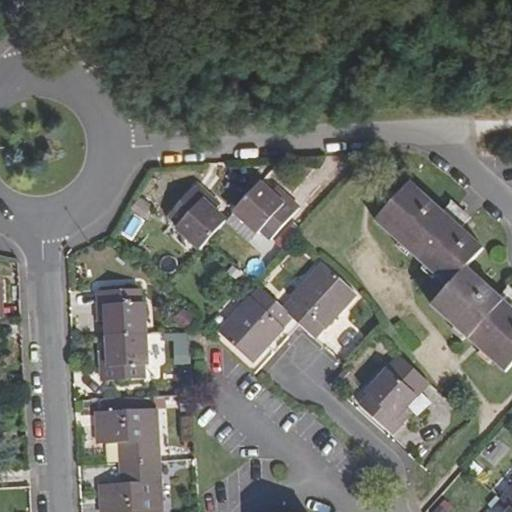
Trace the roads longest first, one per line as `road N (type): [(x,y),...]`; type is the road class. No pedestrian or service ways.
road 1 (residential): [(511,209),(454,158),(389,123),(113,146)]
road 2 (residential): [(38,226),(52,511)]
road 3 (residential): [(113,146),(109,120),(77,78),(25,65)]
road 4 (residential): [(371,511),(322,496),(264,501),(250,511)]
road 5 (track): [(389,123),(511,118)]
